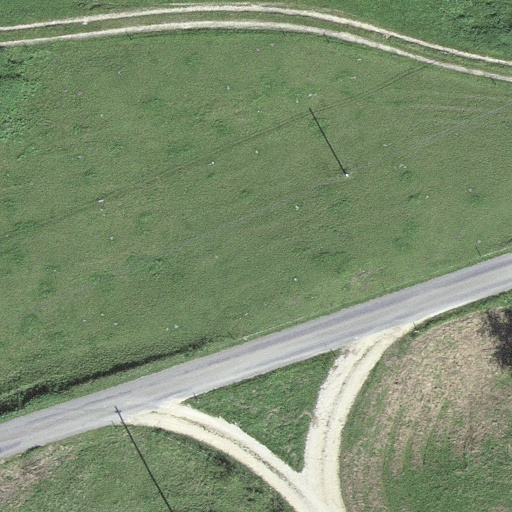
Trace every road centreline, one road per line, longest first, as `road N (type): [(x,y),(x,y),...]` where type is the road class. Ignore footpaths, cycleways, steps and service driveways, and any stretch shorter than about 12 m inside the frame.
road 1 (unclassified): [(0,439),(511,271)]
road 2 (track): [(0,36),(214,14),(511,70)]
